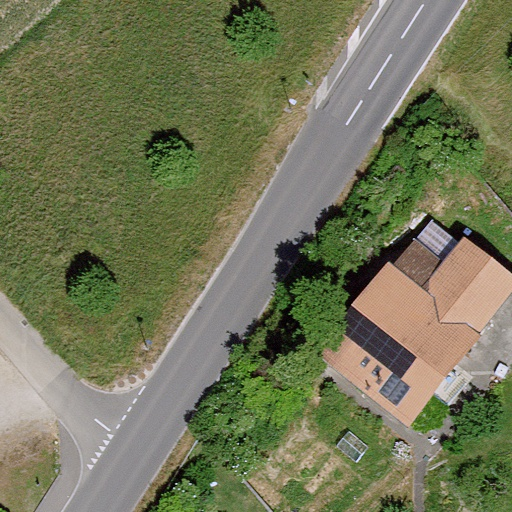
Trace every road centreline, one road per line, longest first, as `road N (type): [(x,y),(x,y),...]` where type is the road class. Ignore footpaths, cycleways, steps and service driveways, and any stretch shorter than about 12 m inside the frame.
road 1 (primary): [(102,511),(428,0)]
road 2 (track): [(134,464),(74,413),(0,328)]
